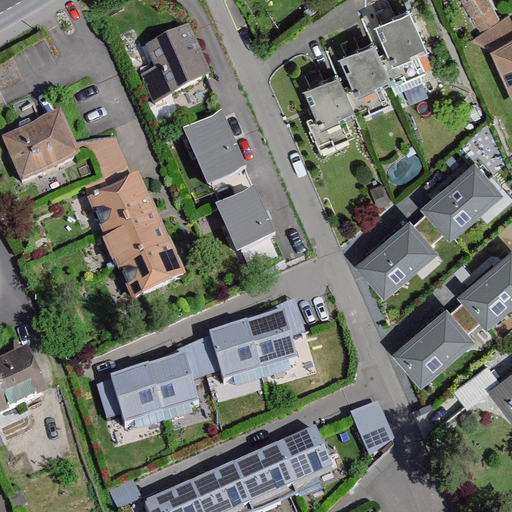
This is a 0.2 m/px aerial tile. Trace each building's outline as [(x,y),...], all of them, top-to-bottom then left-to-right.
[(493,5),(489,0),(464,0),(474,17),(493,5)] [(499,16),(493,5),(474,17),(480,28),(499,16)] [(496,50),(511,40),(511,17),(509,12),(471,40),(496,50)] [(423,42),(411,14),(383,26),(395,53),(410,48),(423,42)] [(208,80),(187,35),(152,50),(161,71),(171,95),(208,80)] [(511,40),(496,50),(511,84),(511,40)] [(382,59),(375,46),(347,58),(360,85),(374,79),(388,73),(382,59)] [(410,48),(395,53),(382,59),(388,73),(391,80),(419,68),(410,48)] [(419,68),(391,80),(397,93),(424,82),(419,68)] [(173,98),(171,95),(161,71),(145,79),(157,106),(173,98)] [(346,91),(340,77),(326,84),(311,90),(324,118),(339,111),(352,106),(346,91)] [(383,99),(374,79),(360,85),(346,91),(352,106),(355,112),(383,99)] [(348,131),(339,111),(324,118),(310,124),(320,144),(348,131)] [(75,150),(61,117),(6,142),(24,183),(43,174),(41,170),(57,163),(59,167),(78,158),(75,150)] [(213,190),(247,174),(223,118),(189,133),(213,190)] [(107,179),(126,170),(115,144),(94,147),(107,179)] [(67,197),(87,188),(107,179),(94,147),(75,150),(78,158),(59,167),(55,169),(67,197)] [(423,201),(453,235),(484,207),(492,217),(511,199),(511,190),(478,153),(423,201)] [(93,203),(133,185),(126,170),(107,179),(87,188),(93,203)] [(255,193),(247,174),(213,190),(221,208),(255,193)] [(107,235),(152,216),(137,183),(133,185),(93,203),(107,235)] [(276,242),(255,193),(221,208),(243,257),(276,242)] [(121,267),(166,247),(152,216),(107,235),(121,267)] [(374,232),(351,245),(356,254),(379,241),(374,232)] [(286,264),(276,242),(243,257),(253,278),(286,264)] [(511,243),(459,289),(488,322),(511,301),(511,243)] [(379,261),(382,267),(394,293),(429,278),(415,245),(379,261)] [(121,267),(134,299),(180,279),(173,263),(166,247),(121,267)] [(401,310),(394,293),(382,267),(364,276),(381,318),(401,310)] [(393,345),(421,379),(478,334),(450,299),(393,345)] [(248,327),(261,374),(299,363),(284,316),(248,327)] [(225,385),(261,374),(248,327),(211,338),(225,385)] [(0,352),(0,372),(26,360),(19,344),(0,352)] [(149,371),(163,418),(199,408),(185,358),(149,371)] [(26,360),(0,372),(0,410),(2,415),(43,397),(39,388),(26,360)] [(499,382),(489,367),(464,386),(475,400),(499,382)] [(127,429),(163,418),(149,371),(112,382),(127,429)] [(372,451),(400,439),(383,400),(355,412),(372,451)] [(318,434),(278,452),(293,488),(315,478),(333,471),(318,434)] [(278,452),(233,471),(249,507),(293,488),(278,452)] [(233,471),(189,490),(198,511),(237,511),(249,507),(233,471)] [(315,478),(293,488),(299,502),(321,492),(315,478)] [(198,511),(189,490),(147,508),(148,511),(198,511)]
